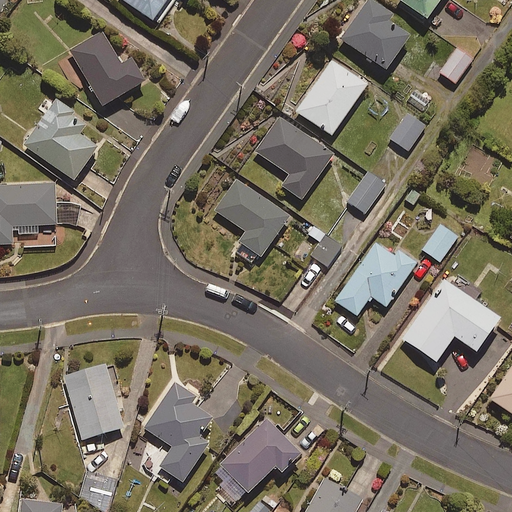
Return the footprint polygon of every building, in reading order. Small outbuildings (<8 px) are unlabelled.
[(192,0),(118,0),(118,1),(156,28),(175,0),(185,0),(190,4),(192,0)] [(395,15),(373,0),(363,0),(339,36),(385,68),(409,33),(392,21),(395,15)] [(438,0),(404,0),(427,16),(438,0)] [(122,71),(103,37),(71,55),(105,115),(146,91),(132,66),(122,71)] [(472,58),(458,47),(440,71),(455,82),(472,58)] [(366,83),(332,58),(297,109),(331,133),(366,83)] [(77,189),(101,156),(84,144),(89,136),(77,127),(81,121),(58,105),(25,151),(77,189)] [(426,124),(408,112),(390,137),(407,149),(426,124)] [(333,151),(279,115),(256,150),(289,172),(281,184),(302,197),(333,151)] [(386,183),(368,171),(348,200),(366,212),(386,183)] [(289,215),(236,177),(215,208),(247,231),(234,249),(254,264),(289,215)] [(80,208),(58,208),(57,191),(0,192),(0,251),(15,251),(15,242),(42,242),(41,231),(58,231),(58,225),(80,224),(80,208)] [(458,235),(441,223),(422,248),(439,260),(458,235)] [(343,247),(325,234),(311,254),(328,266),(343,247)] [(393,254),(376,241),(335,299),(356,314),(371,294),(386,304),(416,261),(398,248),(393,254)] [(504,335),(490,326),(499,314),(446,276),(403,335),(436,358),(454,332),(477,349),(473,355),(483,363),(504,335)] [(123,425),(104,362),(62,374),(81,437),(123,425)] [(511,362),(490,396),(511,410),(511,362)] [(200,430),(211,415),(190,400),(194,394),(173,380),(142,424),(171,444),(159,461),(184,478),(212,438),(200,430)] [(266,416),(213,468),(225,481),(219,487),(234,503),(275,463),(281,469),(300,451),(266,416)] [(117,478),(87,469),(78,499),(108,508),(117,478)] [(353,511),(361,497),(323,476),(303,511),(353,511)] [(59,511),(61,503),(21,498),(19,511),(59,511)]
